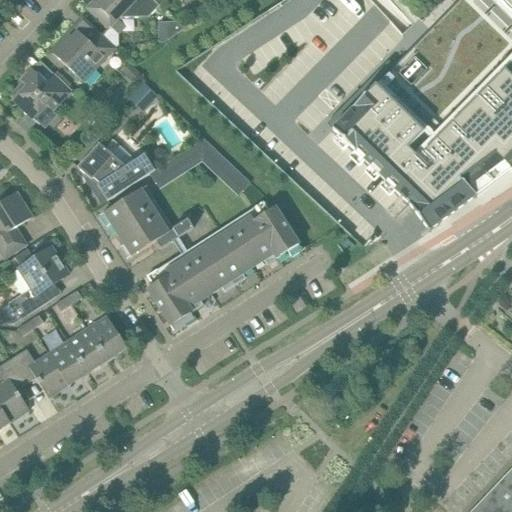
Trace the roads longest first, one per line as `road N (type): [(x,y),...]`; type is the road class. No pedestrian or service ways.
road 1 (tertiary): [(196,422),(511,219)]
road 2 (residential): [(163,364),(56,209),(0,145)]
road 3 (residential): [(0,469),(163,364)]
road 4 (residential): [(163,364),(324,266)]
road 5 (tertiary): [(54,511),(196,422)]
